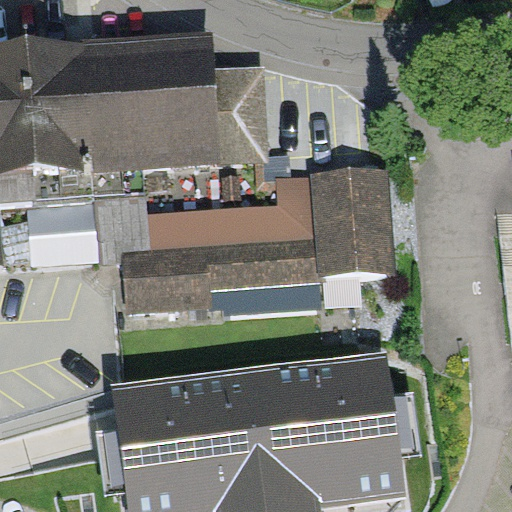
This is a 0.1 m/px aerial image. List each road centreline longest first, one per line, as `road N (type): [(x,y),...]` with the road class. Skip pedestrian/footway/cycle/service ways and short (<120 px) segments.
road 1 (residential): [(460,511),(481,476),(496,396),(477,159)]
road 2 (residential): [(189,0),(260,32),(376,57)]
road 3 (residential): [(477,159),(392,96),(376,57)]
road 4 (residential): [(376,57),(511,46)]
